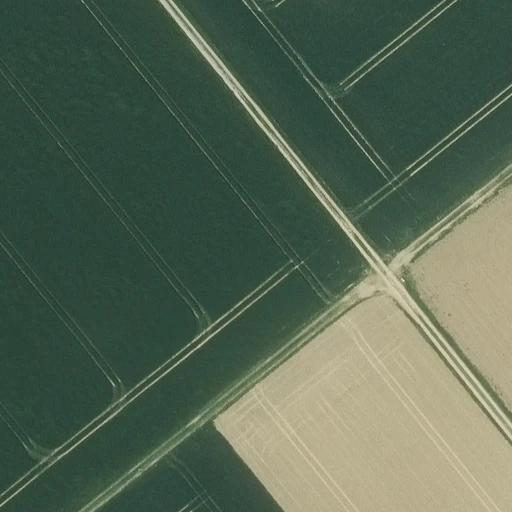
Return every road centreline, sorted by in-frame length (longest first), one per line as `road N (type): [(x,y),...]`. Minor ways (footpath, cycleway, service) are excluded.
road 1 (track): [(511,438),(159,0)]
road 2 (track): [(511,170),(88,511)]
